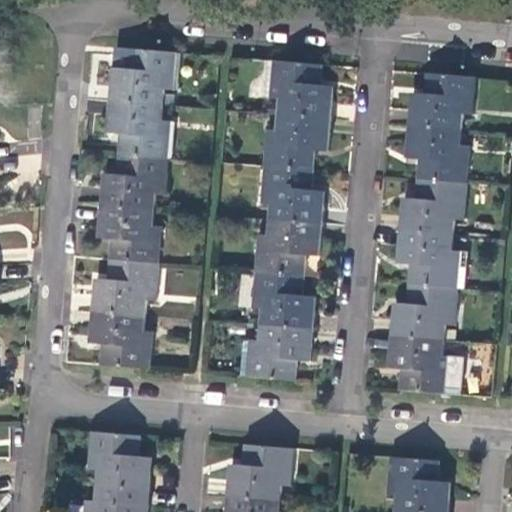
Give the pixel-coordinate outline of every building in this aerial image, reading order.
[(116,68),(114,99),(164,103),(165,88),(177,89),(180,52),(130,48),(128,69),(116,68)] [(282,98),(280,113),(332,118),(335,84),(322,83),(323,63),(275,59),(272,97),(282,98)] [(415,93),(413,124),(463,128),(465,113),(476,114),(479,76),(429,72),(427,94),(415,93)] [(164,103),(114,99),(111,132),(123,133),(121,152),(171,157),(174,121),(162,120),(164,103)] [(332,118),(280,113),(279,129),(269,128),(266,165),(314,169),(315,148),(330,149),(332,118)] [(463,128),(413,124),(410,157),(422,158),(420,178),(471,183),(474,146),(462,145),(463,128)] [(171,157),(121,152),(120,173),(107,172),(105,204),(155,208),(157,192),(167,193),(171,157)] [(314,169),(266,165),(263,203),(272,204),(271,218),(323,222),(325,191),(312,190),(314,169)] [(471,183),(420,178),(419,198),(406,197),(403,229),(454,233),(455,218),(468,219),(471,183)] [(155,208),(105,204),(102,238),(113,239),(112,258),(160,262),(164,225),(154,224),(155,208)] [(323,222),(271,218),(270,233),(260,232),(257,270),(305,274),(307,255),(320,256),(323,222)] [(454,233),(403,229),(401,262),(414,263),(412,283),(461,287),(465,248),(453,247),(454,233)] [(471,249),(465,248),(461,287),(467,288),(471,249)] [(160,262),(112,258),(110,279),(98,278),(96,309),(146,313),(148,298),(157,299),(160,262)] [(200,267),(161,263),(158,298),(197,301),(200,267)] [(305,274),(257,270),(254,306),(264,307),(263,323),(314,327),(316,295),(304,294),(305,274)] [(461,287),(412,283),(410,304),(397,303),(394,334),(445,339),(446,324),(458,325),(461,287)] [(104,343),(103,362),(152,367),(156,331),(145,330),(146,313),(96,309),(94,342),(104,343)] [(251,338),(248,375),(297,379),(298,358),(311,359),(314,327),(263,323),(261,338),(251,338)] [(402,387),(452,392),(457,392),(460,355),(454,354),(444,354),(445,339),(394,334),(392,366),(404,367),(402,387)] [(251,338),(245,337),(242,374),(248,375),(251,338)] [(100,467),(98,483),(147,487),(150,454),(138,453),(140,433),(92,429),(88,466),(100,467)] [(232,462),(229,494),(281,498),(282,482),(292,482),(295,445),(245,441),(243,463),(232,462)] [(397,492),(396,508),(442,511),(447,511),(451,479),(437,478),(440,457),(391,453),(388,491),(397,492)] [(86,497),(84,511),(145,511),(147,487),(98,483),(97,498),(86,497)] [(280,511),(281,498),(229,494),(227,511),(280,511)]
